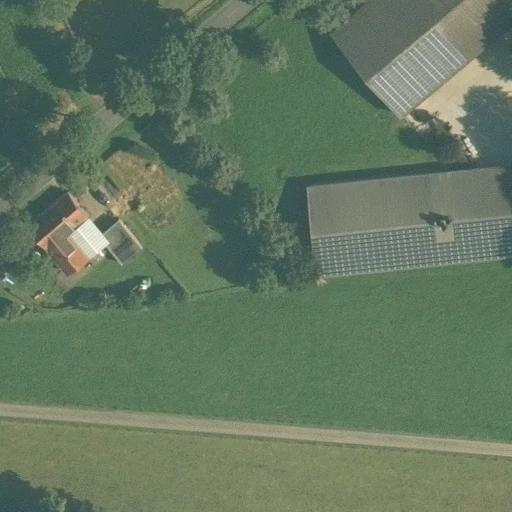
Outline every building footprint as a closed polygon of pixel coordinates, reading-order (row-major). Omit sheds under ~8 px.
[(511,0),(369,0),(333,30),(393,101),(511,1),(511,0)] [(511,22),(511,1),(393,101),(404,115),(511,22)] [(511,163),(310,186),(320,272),(511,252),(511,163)] [(88,217),(67,192),(28,225),(69,273),(87,257),(68,234),(88,217)] [(108,241),(88,217),(68,234),(87,257),(108,241)] [(131,220),(114,234),(126,247),(143,234),(131,220)]
